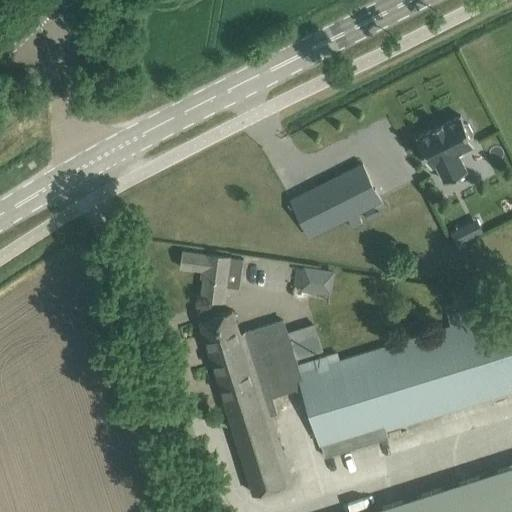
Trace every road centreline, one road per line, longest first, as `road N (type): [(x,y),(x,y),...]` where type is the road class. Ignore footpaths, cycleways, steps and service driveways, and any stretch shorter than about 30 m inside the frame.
road 1 (primary): [(86,168),(420,0)]
road 2 (unclassified): [(197,511),(86,168)]
